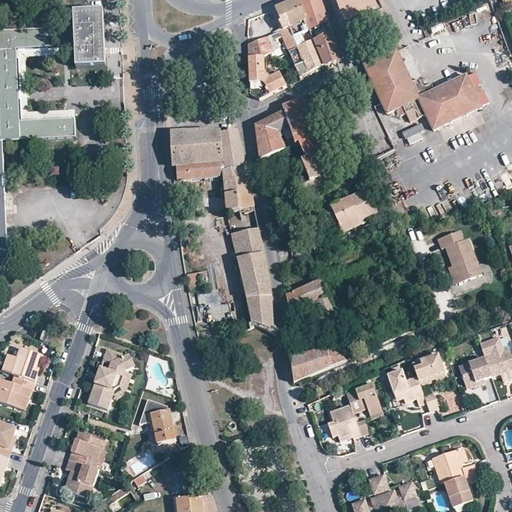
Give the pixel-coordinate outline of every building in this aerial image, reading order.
[(330,33),(318,0),(299,0),(298,1),(308,31),(312,41),(330,33)] [(375,8),(371,0),(336,0),(344,21),(369,10),(375,8)] [(308,31),(298,1),(290,4),(275,10),(279,20),(285,18),(294,38),(308,31)] [(472,28),(489,22),(483,7),(466,13),(472,28)] [(74,14),(76,49),(76,56),(77,68),(105,67),(102,12),(74,14)] [(308,31),(294,38),(293,38),(289,30),(248,47),(248,59),(264,58),(264,56),(273,52),(279,49),(275,40),(282,38),(300,79),(322,66),(312,41),(308,31)] [(16,51),(48,49),(52,48),(51,31),(0,33),(0,268),(7,268),(2,142),(75,138),(74,121),(19,123),(16,51)] [(330,33),(312,41),(322,66),(340,61),(330,33)] [(429,116),(437,131),(484,109),(479,96),(484,93),(480,86),(475,88),(469,76),(438,91),(434,85),(433,85),(429,87),(423,87),(419,78),(412,81),(397,50),(394,52),(390,42),(364,55),(366,67),(389,115),(405,108),(408,114),(414,111),(419,113),(421,119),(429,116)] [(76,56),(76,49),(48,51),(48,49),(16,51),(19,123),(74,121),(74,112),(28,114),(27,99),(25,58),(76,56)] [(265,67),(264,58),(248,59),(250,95),(259,101),(286,88),(279,75),(277,76),(270,80),(265,76),(265,67)] [(277,76),(265,67),(265,76),(270,80),(277,76)] [(428,77),(419,78),(423,87),(429,87),(433,85),(428,77)] [(301,102),(283,110),(285,113),(297,146),(299,144),(306,159),(302,161),(310,180),(320,175),(313,157),(324,152),(301,102)] [(92,110),(81,110),(82,174),(94,174),(92,110)] [(109,110),(97,110),(99,174),(111,174),(109,110)] [(413,123),(421,119),(419,113),(414,111),(408,114),(413,123)] [(297,146),(285,113),(256,127),(260,160),(268,157),(297,146)] [(423,125),(404,130),(406,141),(426,136),(423,125)] [(177,168),(178,182),(223,178),(227,214),(253,208),(249,184),(246,171),(236,131),(221,133),(216,132),(212,131),(171,133),(173,169),(177,168)] [(268,157),(260,160),(257,161),(259,169),(271,164),(268,157)] [(323,174),(337,166),(336,163),(322,170),(323,174)] [(51,175),(60,175),(60,167),(51,167),(51,175)] [(289,191),(302,184),(299,178),(286,185),(289,191)] [(366,192),(331,210),(341,231),(361,222),(377,214),(366,192)] [(341,231),(331,210),(328,211),(341,236),(363,226),(361,222),(341,231)] [(263,254),(258,230),(231,236),(237,260),(263,255),(263,254)] [(441,249),(444,248),(451,266),(458,284),(482,275),(469,238),(462,241),(459,231),(437,239),(441,249)] [(382,243),(385,252),(403,243),(399,234),(382,243)] [(263,255),(237,260),(246,300),(272,298),(263,255)] [(454,285),(458,284),(451,266),(447,268),(454,285)] [(205,274),(188,277),(190,293),(208,289),(205,274)] [(338,325),(322,280),(286,298),(291,317),(318,307),(322,319),(313,322),(316,331),(330,327),(338,325)] [(199,294),(200,307),(207,306),(209,321),(224,320),(223,306),(219,306),(218,293),(199,294)] [(272,298),(246,300),(250,326),(275,336),(277,333),(276,331),(274,327),(272,298)] [(338,325),(330,327),(334,338),(341,336),(338,325)] [(44,332),(42,331),(40,340),(46,342),(49,335),(49,333),(44,332)] [(295,383),(330,368),(350,360),(341,336),(334,338),(336,349),(327,351),(291,360),(295,383)] [(500,355),(496,344),(480,349),(484,361),(500,355)] [(8,355),(2,371),(16,376),(32,381),(37,369),(41,356),(21,349),(18,358),(8,355)] [(110,369),(100,366),(94,383),(96,383),(89,402),(109,410),(115,391),(117,400),(126,395),(133,375),(126,372),(127,370),(136,365),(130,354),(127,355),(108,349),(104,360),(112,362),(110,369)] [(500,355),(484,361),(490,379),(499,376),(511,371),(511,365),(507,352),(500,355)] [(437,357),(411,366),(415,379),(419,388),(429,384),(428,383),(427,379),(443,373),(437,357)] [(490,379),(484,361),(458,370),(464,388),(483,382),(490,379)] [(511,379),(511,371),(499,376),(502,383),(511,379)] [(405,382),(404,377),(399,379),(397,373),(387,377),(393,396),(400,393),(402,401),(403,405),(415,401),(417,409),(425,406),(423,398),(419,388),(415,379),(405,382)] [(445,379),(443,373),(427,379),(428,383),(433,381),(434,383),(445,379)] [(32,381),(16,376),(13,383),(0,379),(0,401),(21,409),(25,397),(28,398),(31,390),(33,391),(36,382),(32,381)] [(483,382),(464,388),(466,392),(484,386),(483,382)] [(380,416),(371,389),(345,398),(349,408),(352,418),(361,415),(359,411),(364,410),(365,413),(367,420),(369,424),(381,420),(380,416)] [(26,411),(33,391),(31,390),(28,398),(25,397),(21,409),(26,411)] [(396,403),(402,401),(400,393),(393,396),(396,403)] [(431,395),(423,398),(425,406),(428,414),(437,411),(431,395)] [(140,425),(150,423),(152,422),(154,429),(157,445),(167,443),(177,440),(170,410),(147,402),(140,425)] [(352,418),(349,408),(327,415),(331,424),(326,426),(331,440),(334,439),(335,441),(348,437),(350,440),(350,443),(359,439),(355,427),(352,418)] [(16,428),(0,422),(0,454),(10,458),(13,450),(9,449),(14,435),(16,428)] [(355,427),(359,439),(367,437),(363,424),(355,427)] [(69,460),(95,469),(105,440),(79,432),(69,460)] [(17,436),(14,435),(9,449),(13,450),(17,436)] [(462,450),(457,452),(461,465),(466,463),(462,450)] [(466,478),(476,474),(474,466),(463,470),(462,468),(461,465),(457,452),(432,460),(441,486),(444,485),(466,478)] [(10,458),(0,454),(0,483),(1,484),(10,458)] [(95,469),(69,460),(66,470),(71,472),(76,474),(69,492),(86,498),(91,485),(95,487),(100,470),(95,469)] [(387,464),(389,473),(397,472),(396,463),(387,464)] [(76,474),(71,472),(66,491),(69,492),(76,474)] [(476,474),(466,478),(444,485),(452,509),(471,502),(470,498),(469,495),(466,487),(470,486),(479,483),(476,474)] [(382,477),(374,479),(379,494),(386,491),(382,477)] [(373,496),(379,494),(374,479),(368,481),(373,496)] [(90,499),(95,487),(91,485),(86,498),(90,499)] [(392,493),(380,497),(385,511),(410,511),(418,510),(410,487),(398,490),(401,500),(395,503),(392,493)] [(177,499),(177,511),(215,511),(210,496),(209,496),(177,499)] [(353,511),(385,511),(380,497),(369,501),(372,510),(366,511),(363,502),(351,506),(353,511)]
